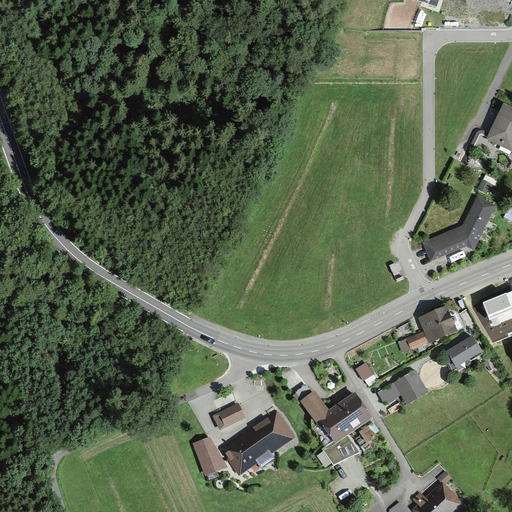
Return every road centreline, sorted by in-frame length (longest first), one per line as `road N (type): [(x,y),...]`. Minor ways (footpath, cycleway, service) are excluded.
road 1 (tertiary): [(0,122),(40,220),(70,253),(246,353),(327,348),(511,262)]
road 2 (unknown): [(327,348),(414,484)]
